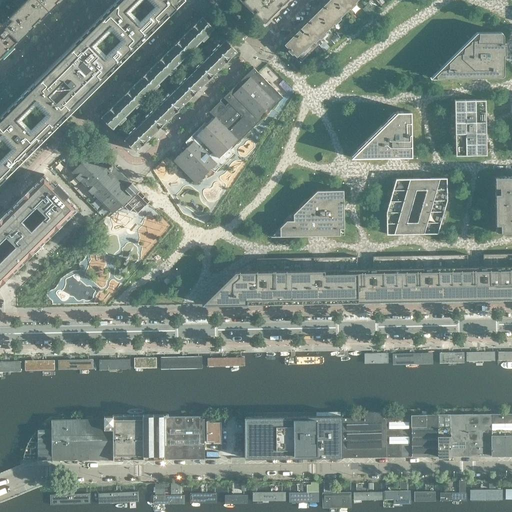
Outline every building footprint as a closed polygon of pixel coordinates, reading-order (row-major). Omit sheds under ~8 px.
[(0,183),(124,60),(184,0),(116,0),(0,115),(0,183)] [(41,19),(49,11),(38,0),(25,0),(9,16),(26,34),(34,26),(33,25),(40,18),(41,19)] [(38,0),(49,11),(57,3),(56,2),(57,0),(38,0)] [(264,23),(287,0),(252,0),(247,6),(252,11),(254,9),(257,12),(260,18),(259,18),(264,23)] [(330,26),(345,11),(333,0),(329,0),(317,13),(330,26)] [(333,0),(345,11),(356,0),(333,0)] [(9,16),(0,7),(0,57),(17,41),(18,42),(26,34),(9,16)] [(314,41),(330,26),(317,13),(302,28),(302,29),(314,40),(313,40),(314,41)] [(208,33),(213,28),(213,27),(212,27),(203,18),(203,17),(202,17),(202,16),(202,17),(201,17),(201,18),(196,23),(196,22),(191,27),(186,32),(185,33),(196,45),(202,39),(203,41),(209,35),(208,33)] [(303,50),(313,40),(314,40),(302,29),(299,32),(299,31),(285,44),(296,56),(302,50),(303,50)] [(436,77),(436,78),(500,77),(501,77),(502,76),(503,76),(503,75),(504,74),(504,73),(503,55),(503,54),(503,53),(502,52),(501,52),(500,51),(493,52),(493,48),(500,48),(501,48),(502,47),(503,46),(503,45),(503,44),(503,35),(503,34),(502,33),(501,32),(500,32),(478,32),(434,76),(434,77),(436,77)] [(191,50),(196,45),(185,33),(184,34),(179,39),(174,44),(169,49),(168,50),(180,61),(185,56),(186,57),(193,51),(191,50)] [(230,57),(235,52),(236,51),(236,50),(235,49),(235,50),(226,40),(225,39),(225,40),(225,39),(220,45),(218,43),(212,49),(213,51),(208,56),(219,68),(220,67),(225,62),(230,57)] [(175,66),(180,61),(168,50),(167,51),(162,56),(157,61),(158,61),(153,66),(152,65),(152,66),(163,78),(168,73),(170,74),(176,68),(175,66)] [(213,73),(218,68),(218,69),(219,68),(208,56),(203,61),(201,60),(195,66),(197,67),(191,73),(203,84),(204,83),(203,83),(208,78),(209,78),(213,74),(213,73)] [(158,83),(163,78),(152,66),(151,67),(151,68),(146,72),(141,77),(136,82),(135,83),(146,95),(152,89),(153,91),(159,85),(158,83)] [(253,127),(265,114),(264,111),(267,108),(270,110),(282,98),(283,97),(258,72),(253,68),(223,97),(228,102),(225,105),(220,101),(209,111),(214,116),(205,122),(185,142),(187,146),(173,160),(178,168),(188,178),(196,183),(210,169),(215,172),(234,153),(230,146),(233,143),(235,145),(250,130),(249,129),(252,126),(253,127)] [(197,90),(202,85),(203,84),(191,73),(186,78),(185,76),(178,83),(180,84),(174,89),(186,101),(187,100),(192,95),(197,90)] [(141,100),(146,95),(135,83),(134,84),(129,89),(124,94),(119,99),(118,100),(130,111),(135,106),(136,107),(143,101),(141,100)] [(180,107),(185,102),(186,101),(174,89),(169,94),(168,93),(162,99),(163,101),(158,106),(169,117),(170,117),(170,116),(175,111),(175,112),(180,107)] [(486,151),(485,111),(485,99),(454,100),(455,155),(486,155),(486,151)] [(124,116),(130,111),(118,100),(117,101),(112,106),(107,110),(107,111),(102,116),(101,116),(101,117),(102,117),(101,117),(102,118),(111,127),(112,128),(113,128),(118,123),(120,124),(126,118),(124,116)] [(163,123),(168,118),(169,117),(158,106),(153,111),(151,110),(145,116),(146,117),(141,123),(152,134),(153,133),(158,128),(163,123)] [(411,117),(410,111),(396,111),(388,120),(386,119),(380,125),(382,126),(357,150),(356,149),(350,154),(352,156),(350,157),(387,156),(411,156),(411,117)] [(146,140),(151,135),(152,135),(152,134),(141,123),(136,128),(134,126),(128,132),(130,134),(124,139),(124,140),(125,141),(134,150),(135,151),(136,151),(136,150),(141,145),(142,145),(146,140)] [(131,183),(115,167),(111,163),(106,167),(107,167),(106,168),(92,155),(73,173),(111,212),(139,190),(138,189),(132,184),(132,183),(131,183)] [(0,218),(0,280),(2,283),(78,208),(66,197),(62,193),(65,190),(58,183),(55,186),(44,174),(0,218)] [(511,176),(494,177),(496,232),(511,231),(511,176)] [(386,212),(386,234),(398,234),(417,233),(437,233),(447,200),(446,177),(431,178),(413,178),(396,178),(386,212)] [(344,228),(344,212),(344,205),(343,190),(317,190),(280,227),(280,236),(340,235),(340,233),(340,228),(344,228)] [(138,194),(129,203),(137,212),(146,203),(138,194)] [(511,253),(483,254),(483,266),(472,267),(467,267),(467,255),(373,256),(373,268),(365,269),(357,269),(357,257),(256,258),(257,271),(235,271),(202,304),(358,301),(362,301),(468,299),(471,299),(477,299),(511,298),(511,253)] [(171,280),(169,277),(168,276),(163,280),(163,281),(165,282),(166,284),(167,284),(171,281),(171,280)] [(511,350),(498,351),(498,362),(511,361),(511,350)] [(365,353),(365,364),(389,364),(388,352),(365,353)] [(441,352),(441,363),(466,363),(466,352),(441,352)] [(467,352),(467,361),(496,361),(496,352),(467,352)] [(393,365),(433,365),(433,353),(393,354),(393,365)] [(208,357),(208,368),(245,367),(245,356),(208,357)] [(161,357),(161,369),(202,369),(202,357),(161,357)] [(58,360),(59,371),(94,370),(94,359),(58,360)] [(100,359),(100,372),(130,372),(130,359),(100,359)] [(133,359),(133,369),(156,369),(156,359),(133,359)] [(0,360),(0,372),(22,372),(22,360),(0,360)] [(26,360),(26,370),(45,369),(45,360),(26,360)] [(386,456),(385,415),(385,412),(364,412),(364,417),(341,418),(341,416),(329,417),(329,416),(244,417),(244,458),(330,457),(330,456),(342,456),(342,457),(386,456)] [(492,455),(491,414),(450,415),(451,456),(492,455)] [(511,455),(511,414),(491,414),(492,455),(511,455)] [(141,459),(141,415),(112,415),(112,416),(104,416),(104,429),(112,429),(113,459),(113,460),(123,460),(123,459),(141,459)] [(164,459),(164,417),(163,415),(141,415),(141,459),(164,459)] [(412,456),(411,415),(385,415),(386,456),(412,456)] [(451,456),(450,415),(411,415),(412,456),(451,456)] [(212,444),(212,416),(164,417),(164,459),(204,458),(204,444),(212,444)] [(113,459),(112,429),(104,429),(104,419),(51,420),(51,431),(38,431),(38,448),(29,448),(29,460),(113,459)] [(470,489),(470,501),(502,501),(502,489),(470,489)] [(411,504),(411,490),(383,491),(383,504),(411,504)] [(438,499),(437,490),(416,491),(416,499),(438,499)] [(99,493),(99,504),(140,502),(139,491),(99,493)] [(252,492),(252,502),(286,502),(286,492),(252,492)] [(290,502),(319,502),(319,492),(290,492),(290,502)] [(322,492),(323,508),(352,508),(352,492),(322,492)] [(382,500),(382,492),(353,492),(353,500),(382,500)] [(440,492),(440,502),(467,501),(467,492),(440,492)] [(92,504),(91,493),(50,494),(50,505),(92,504)] [(194,493),(194,502),(215,502),(215,493),(194,493)] [(153,495),(153,505),(186,505),(186,495),(153,495)] [(224,495),(224,504),(249,504),(249,495),(224,495)]
